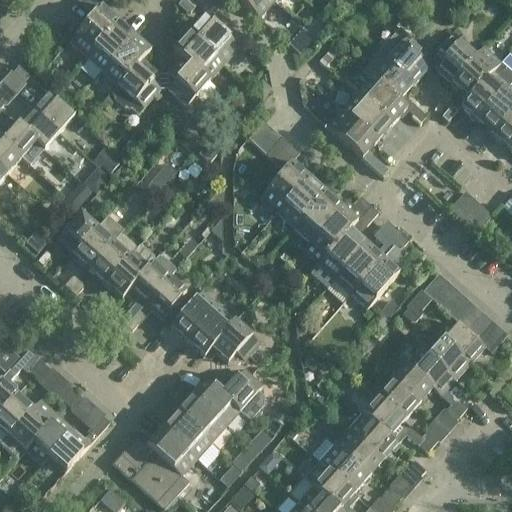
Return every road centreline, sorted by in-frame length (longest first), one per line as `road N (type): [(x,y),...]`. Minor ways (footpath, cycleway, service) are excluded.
road 1 (residential): [(383,198),(289,115),(285,78),(227,22)]
road 2 (residential): [(161,379),(132,410),(67,351),(57,322),(0,273)]
road 3 (residential): [(511,312),(383,198)]
road 4 (residential): [(383,198),(441,130),(501,179)]
